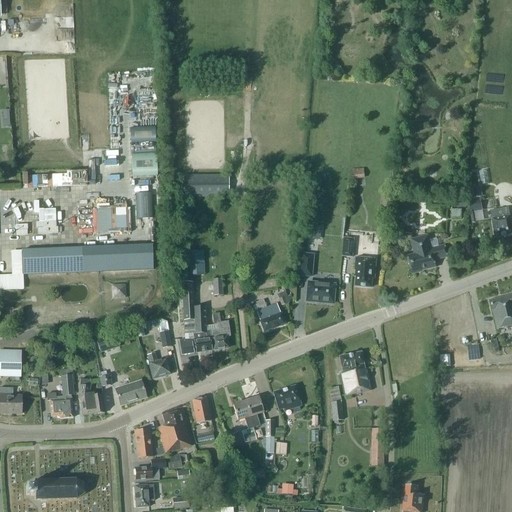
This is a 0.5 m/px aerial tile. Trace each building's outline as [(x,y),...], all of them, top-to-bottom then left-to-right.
[(363,168),(351,169),(351,179),(364,178),(363,168)] [(38,187),(83,186),(83,173),(38,175),(38,187)] [(229,197),(229,176),(180,177),(180,197),(229,197)] [(99,184),(99,195),(109,195),(109,183),(99,184)] [(471,189),(473,199),(480,198),(478,188),(471,189)] [(451,199),(450,206),(457,207),(456,209),(465,209),(466,203),(456,203),(457,200),(451,199)] [(468,201),(470,213),(478,212),(476,200),(468,201)] [(492,219),(495,238),(511,235),(511,228),(511,223),(511,222),(511,219),(510,218),(510,216),(508,208),(491,211),(492,219)] [(95,233),(120,233),(119,209),(94,209),(95,233)] [(421,269),(434,266),(433,261),(447,258),(444,246),(432,249),(428,235),(410,240),(414,256),(408,257),(412,275),(422,272),(421,269)] [(342,257),(352,257),(354,240),(344,239),(342,257)] [(22,275),(152,271),(151,246),(21,251),(22,275)] [(12,275),(22,275),(21,251),(11,251),(12,275)] [(203,252),(185,252),(186,269),(204,268),(203,252)] [(314,254),(300,253),(298,276),(312,277),(314,254)] [(354,277),(356,277),(355,286),(371,288),(372,279),(374,279),(376,260),(356,258),(354,277)] [(12,275),(0,275),(0,291),(23,290),(22,275),(12,275)] [(213,281),(214,296),(222,296),(221,281),(213,281)] [(194,321),(193,308),(192,283),(181,284),(183,322),(194,321)] [(307,283),(306,302),(332,304),(334,285),(307,283)] [(111,299),(125,298),(125,284),(111,285),(111,299)] [(492,311),(491,311),(496,330),(511,325),(511,295),(490,301),(492,311)] [(259,322),(263,333),(284,325),(280,314),(279,314),(275,304),(265,308),(262,301),(255,304),(257,311),(256,312),(260,322),(259,322)] [(170,304),(164,309),(169,314),(174,309),(170,304)] [(193,308),(194,321),(194,334),(205,333),(205,332),(208,332),(211,351),(213,351),(227,349),(226,338),(229,337),(227,322),(220,323),(219,314),(212,315),(213,325),(205,326),(204,308),(193,308)] [(170,346),(167,331),(158,333),(162,348),(170,346)] [(191,339),(191,340),(179,341),(181,355),(193,353),(192,350),(195,350),(196,353),(211,351),(208,332),(205,332),(205,333),(194,334),(193,334),(194,338),(191,339)] [(96,342),(100,354),(119,347),(116,336),(96,342)] [(20,353),(0,352),(0,355),(0,376),(20,377),(20,353)] [(364,369),(361,353),(339,357),(341,371),(338,372),(344,397),(371,391),(367,369),(364,369)] [(166,359),(156,361),(154,355),(148,357),(149,360),(148,361),(148,363),(152,379),(159,377),(169,374),(167,368),(169,368),(166,359)] [(449,355),(440,356),(440,368),(450,367),(449,355)] [(47,402),(49,402),(50,418),(59,417),(59,419),(72,418),(71,396),(74,396),(72,371),(60,372),(62,397),(55,398),(55,394),(46,395),(47,402)] [(101,386),(110,385),(109,377),(100,378),(101,386)] [(81,404),(82,416),(93,414),(93,415),(102,414),(100,395),(92,396),(92,394),(89,395),(90,384),(92,384),(92,381),(79,380),(77,400),(81,404)] [(114,390),(120,407),(145,399),(139,382),(114,390)] [(301,406),(294,386),(272,393),(278,411),(283,409),(283,412),(292,409),(293,413),(301,411),(299,407),(301,406)] [(327,389),(330,403),(329,403),(331,421),(341,420),(339,402),(340,402),(337,387),(327,389)] [(0,414),(21,414),(21,397),(12,397),(12,388),(0,388),(0,414)] [(210,421),(204,396),(191,401),(197,424),(210,421)] [(245,401),(254,428),(259,426),(256,415),(263,413),(258,397),(245,401)] [(254,428),(245,401),(232,405),(237,421),(244,419),(247,430),(254,428)] [(165,426),(157,429),(164,454),(190,447),(183,420),(181,420),(179,412),(176,413),(162,417),(165,426)] [(273,454),(273,445),(273,437),(274,424),(273,424),(273,421),(265,421),(265,438),(265,445),(265,454),(273,454)] [(136,431),(133,432),(137,459),(151,458),(148,429),(136,431)] [(196,436),(197,443),(213,440),(212,433),(196,436)] [(254,433),(242,436),(244,444),(256,441),(254,433)] [(370,459),(384,459),(384,439),(371,439),(370,459)] [(286,444),(282,443),(276,443),(275,454),(285,455),(286,444)] [(176,456),(166,458),(168,471),(176,469),(181,468),(180,463),(184,463),(183,456),(183,455),(178,456),(178,455),(176,456)] [(151,467),(134,469),(135,480),(158,479),(158,469),(165,469),(164,460),(150,461),(151,467)] [(208,487),(221,486),(220,475),(194,478),(195,487),(208,485),(208,487)] [(75,480),(33,481),(33,486),(25,487),(25,496),(33,495),(34,500),(76,499),(83,494),(83,484),(75,480)] [(281,490),(276,490),(276,494),(296,495),(296,491),(292,491),(292,485),(282,484),(281,490)] [(153,485),(150,485),(133,486),(135,508),(148,507),(147,502),(154,501),(153,485)] [(416,494),(417,486),(406,485),(405,492),(404,492),(402,511),(422,511),(424,495),(416,494)] [(379,493),(374,497),(379,503),(383,499),(379,493)] [(172,499),(173,510),(189,509),(189,510),(193,509),(192,497),(172,499)]
